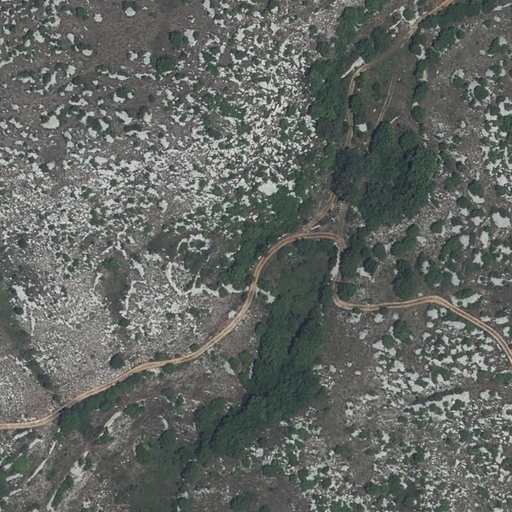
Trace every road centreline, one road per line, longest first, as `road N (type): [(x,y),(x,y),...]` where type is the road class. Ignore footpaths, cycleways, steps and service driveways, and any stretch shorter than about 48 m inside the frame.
road 1 (track): [(454,0),(355,79),(336,196),(321,219),(267,259),(252,305),(223,336),(33,427),(0,428)]
road 2 (track): [(511,355),(495,332),(439,298),(347,305),(336,280),(344,241),(331,233),(287,242)]
